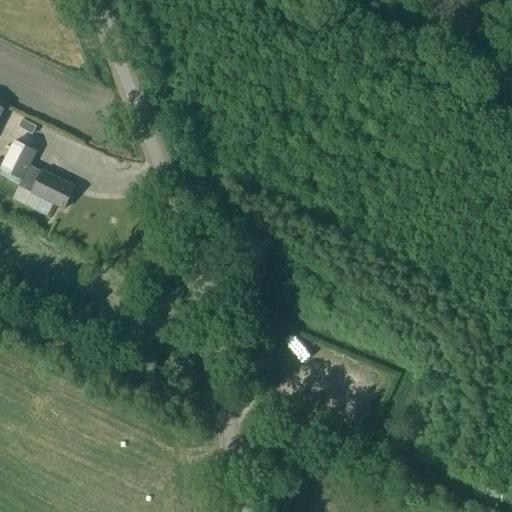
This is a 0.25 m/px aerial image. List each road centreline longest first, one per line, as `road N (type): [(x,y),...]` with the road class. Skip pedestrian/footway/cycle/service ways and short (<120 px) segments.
road 1 (tertiary): [(240,511),(208,311),(105,0)]
road 2 (track): [(226,408),(271,402),(511,506)]
road 3 (track): [(225,405),(180,397),(0,310)]
